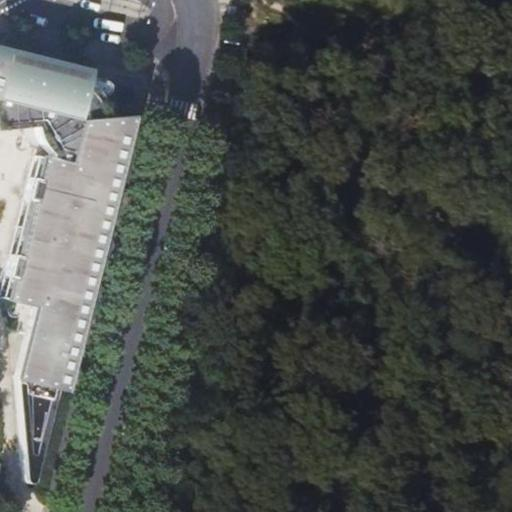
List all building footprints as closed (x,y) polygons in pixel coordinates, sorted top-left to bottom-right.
[(13,58),(0,54),(0,129),(27,135),(45,140),(39,162),(37,170),(43,171),(37,193),(31,192),(27,214),(32,215),(19,267),(13,265),(8,288),(13,290),(8,309),(19,312),(29,316),(24,338),(12,383),(20,460),(43,465),(47,450),(41,449),(55,395),(60,397),(71,352),(66,350),(78,296),(84,298),(88,283),(82,281),(96,227),(102,229),(128,128),(113,132),(101,116),(105,108),(106,99),(103,91),(99,84),(92,79),(83,77),(72,73),(69,80),(12,64),(13,58)] [(72,73),(13,58),(12,64),(69,80),(72,73)] [(45,140),(27,135),(22,157),(39,162),(45,140)] [(43,171),(37,170),(31,192),(37,193),(43,171)] [(32,215),(27,214),(13,265),(19,267),(32,215)] [(88,283),(102,229),(96,227),(82,281),(88,283)] [(13,290),(8,288),(2,308),(8,309),(13,290)] [(71,352),(84,298),(78,296),(66,350),(71,352)] [(29,316),(19,312),(13,336),(24,338),(29,316)] [(47,450),(60,397),(55,395),(41,449),(47,450)] [(43,465),(20,460),(23,481),(39,479),(43,465)]
